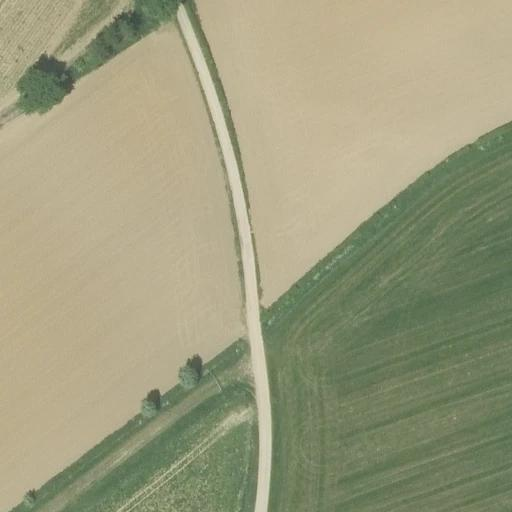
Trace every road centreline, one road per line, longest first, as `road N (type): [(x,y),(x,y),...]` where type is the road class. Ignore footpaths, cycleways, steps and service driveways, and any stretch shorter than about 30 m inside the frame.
road 1 (track): [(175,0),(210,91),(237,207),(262,390),(259,511)]
road 2 (track): [(48,511),(219,383),(259,363)]
